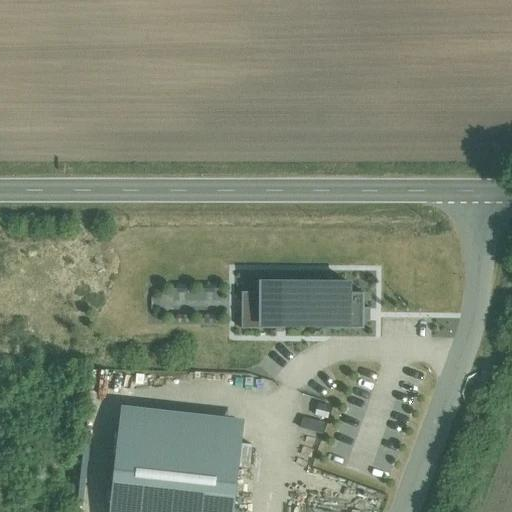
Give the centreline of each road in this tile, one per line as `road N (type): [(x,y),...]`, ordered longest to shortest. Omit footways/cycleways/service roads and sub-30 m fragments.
road 1 (tertiary): [(477,192),(0,191)]
road 2 (residential): [(407,511),(465,352),(475,305),(477,192)]
